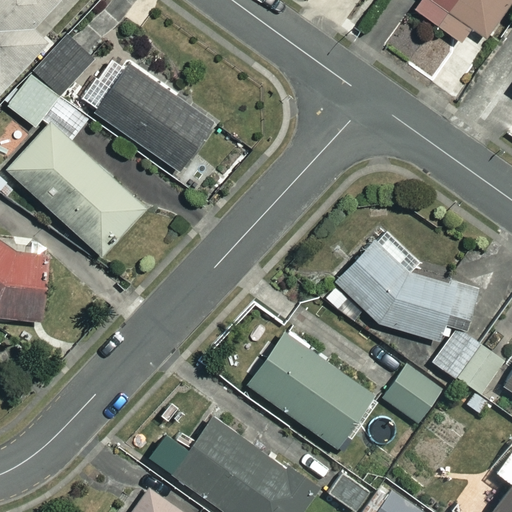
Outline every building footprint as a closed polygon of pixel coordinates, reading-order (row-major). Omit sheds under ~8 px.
[(63,3),(60,0),(0,0),(0,96),(1,97),(48,46),(35,34),(63,3)] [(409,0),(407,3),(457,39),(466,26),(481,37),(507,0),(409,0)] [(35,74),(62,97),(94,61),(67,37),(35,74)] [(216,126),(129,66),(112,91),(104,86),(88,110),(183,175),(216,126)] [(62,97),(35,74),(8,105),(34,128),(62,97)] [(145,208),(74,145),(93,124),(66,99),(46,122),(51,126),(9,172),(101,256),(145,208)] [(329,275),(337,283),(322,297),(334,309),(348,295),(371,318),(433,337),(439,318),(456,323),(469,281),(418,266),(379,226),(329,275)] [(19,255),(0,242),(0,321),(48,323),(51,256),(19,255)] [(498,355),(450,324),(428,358),(476,390),(498,355)] [(368,391),(277,327),(240,380),(331,443),(368,391)] [(511,357),(497,382),(511,391),(511,357)] [(435,385),(401,361),(378,394),(412,418),(435,385)] [(281,466),(205,414),(166,471),(225,511),(293,511),(313,484),(283,463),(281,466)] [(511,511),(511,437),(506,434),(452,511),(511,511)] [(368,488),(341,468),(325,490),(351,510),(368,488)] [(182,511),(141,482),(119,511),(182,511)] [(416,511),(417,511),(385,488),(367,511),(416,511)]
